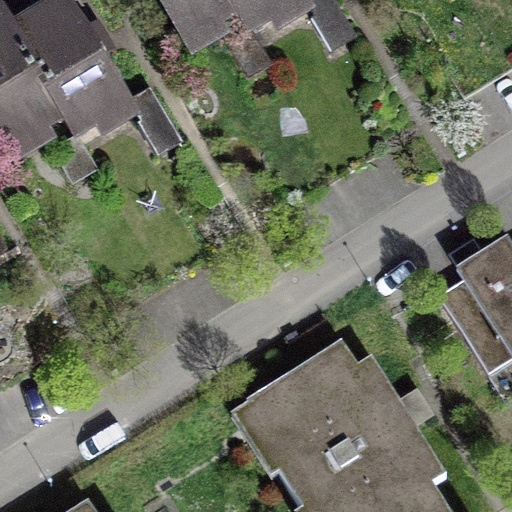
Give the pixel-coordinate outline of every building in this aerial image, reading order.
[(215,30),(241,14),(255,35),(274,22),(304,3),(302,0),(159,0),(189,47),(215,30)] [(511,3),(479,24),(435,51),(465,100),(492,84),(509,73),(511,71),(511,3)] [(38,132),(64,116),(77,137),(100,123),(127,106),(64,6),(14,38),(0,16),(0,130),(12,149),(38,132)] [(358,46),(340,17),(320,29),(339,58),(358,46)] [(266,69),(248,40),(228,52),(247,81),(266,69)] [(354,99),(308,127),(260,158),(290,206),(316,190),(339,176),(364,160),(384,148),(354,99)] [(181,148),(162,119),(143,132),(162,161),(181,148)] [(91,173),(73,145),(53,157),(72,186),(91,173)] [(181,206),(132,237),(87,265),(116,312),(142,296),(161,285),(186,270),(211,254),(181,206)] [(511,237),(507,240),(482,256),(429,288),(490,387),(511,373),(511,237)] [(0,258),(9,253),(0,239),(0,258)] [(3,311),(0,312),(0,378),(10,373),(32,359),(3,311)] [(439,511),(428,494),(447,482),(408,419),(376,367),(358,378),(341,350),(248,408),(312,511),(439,511)]
